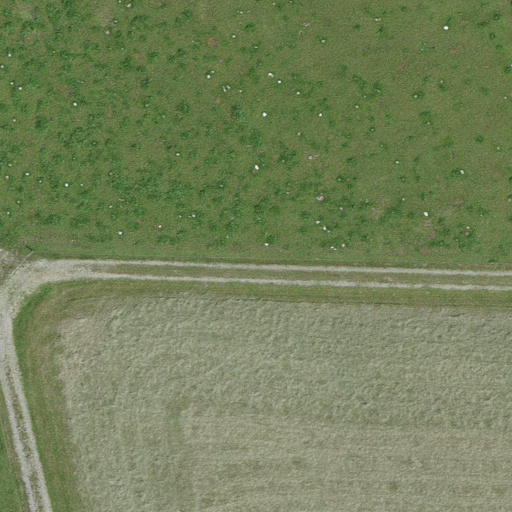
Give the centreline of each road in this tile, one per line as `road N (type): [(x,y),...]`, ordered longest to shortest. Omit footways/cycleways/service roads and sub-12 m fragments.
road 1 (track): [(0,271),(511,281)]
road 2 (track): [(0,374),(33,511)]
